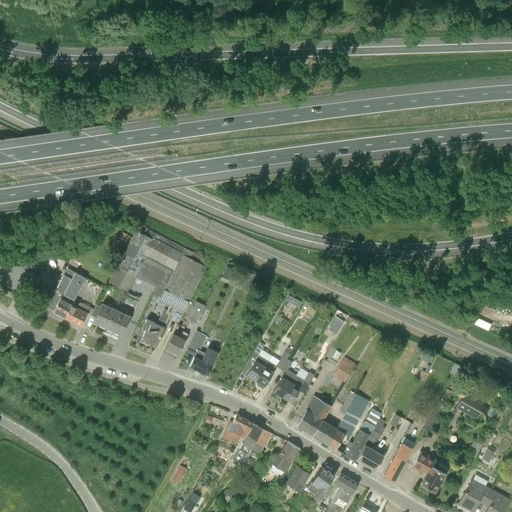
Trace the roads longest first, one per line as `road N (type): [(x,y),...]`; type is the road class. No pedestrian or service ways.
road 1 (motorway): [(0,106),(181,193),(293,234),(396,248),(511,237)]
road 2 (motorway): [(0,197),(511,132)]
road 3 (motorway): [(511,91),(0,156)]
road 4 (motorway): [(511,47),(80,60),(0,50)]
road 5 (tertiary): [(421,511),(230,400),(58,344),(0,316)]
road 6 (unclassified): [(94,511),(48,450),(0,419)]
